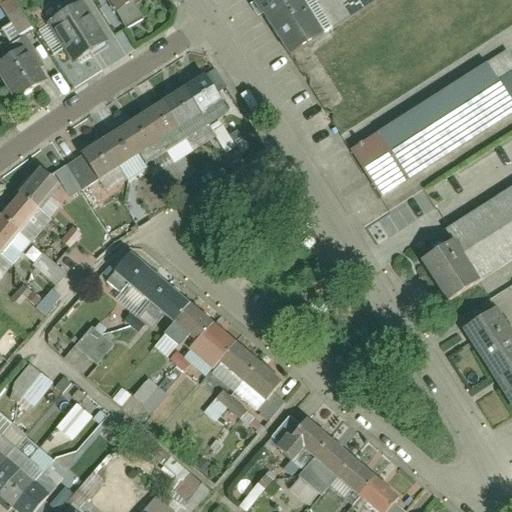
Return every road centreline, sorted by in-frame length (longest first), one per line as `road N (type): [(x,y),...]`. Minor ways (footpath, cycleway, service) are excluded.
road 1 (residential): [(286,123),(511,502)]
road 2 (residential): [(436,465),(143,218)]
road 3 (residential): [(0,137),(204,2)]
road 4 (residential): [(143,218),(109,235),(0,373)]
road 5 (residential): [(143,218),(286,123)]
road 6 (residential): [(204,2),(286,123)]
